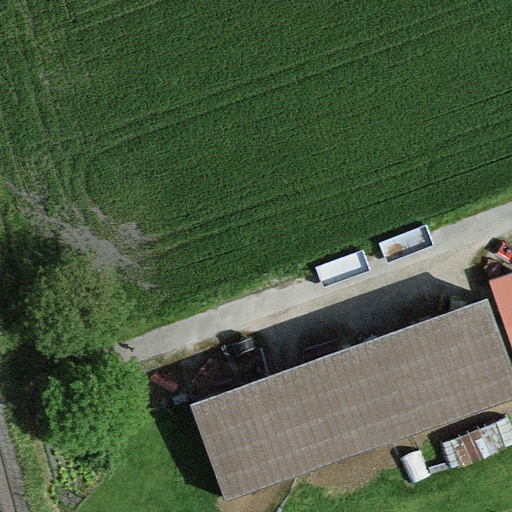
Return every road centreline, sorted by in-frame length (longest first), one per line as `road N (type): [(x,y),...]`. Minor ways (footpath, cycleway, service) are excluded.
road 1 (track): [(511,214),(124,354)]
road 2 (track): [(0,275),(13,327),(124,354)]
